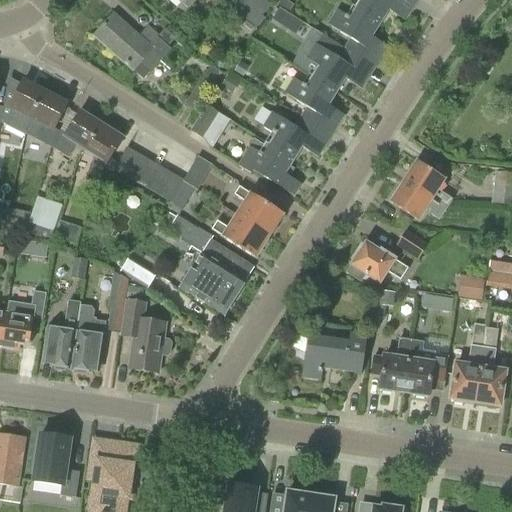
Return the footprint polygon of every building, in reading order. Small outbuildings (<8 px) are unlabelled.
[(176,0),(187,10),(196,0),(176,0)] [(237,0),(231,7),(254,29),(273,9),(263,0),(237,0)] [(356,0),(352,7),(380,25),(388,12),(404,22),(418,0),(356,0)] [(351,40),(344,50),(374,69),(388,48),(371,38),(380,25),(352,7),(345,17),(337,12),(328,26),(351,40)] [(147,27),(137,38),(112,16),(92,38),(131,73),(132,72),(143,82),(149,74),(170,50),(168,48),(175,39),(164,30),(158,37),(147,27)] [(315,66),(309,75),(336,93),(345,80),(361,90),(374,69),(344,50),(344,51),(321,36),(315,45),(306,60),(315,66)] [(184,105),(195,113),(221,75),(210,67),(184,105)] [(307,109),(301,119),(330,137),(344,116),(328,106),(336,93),(309,75),(302,85),(293,79),(284,94),(307,109)] [(24,135),(26,136),(27,128),(44,93),(22,82),(9,108),(18,113),(14,120),(2,118),(0,129),(0,148),(7,149),(9,135),(13,135),(14,132),(23,137),(24,135)] [(26,136),(51,150),(52,146),(59,133),(53,130),(66,104),(44,93),(27,128),(26,136)] [(206,106),(191,132),(202,139),(208,147),(212,150),(229,121),(217,113),(206,106)] [(75,145),(85,151),(100,126),(79,113),(65,136),(59,133),(52,146),(51,150),(66,158),(75,145)] [(271,134),(265,144),(293,161),(301,148),(317,158),(330,137),(301,119),(295,128),(272,113),(262,128),(271,134)] [(100,126),(85,151),(94,157),(85,178),(95,184),(106,164),(121,140),(100,126)] [(293,161),(265,144),(259,154),(250,148),(240,162),(293,196),(301,184),(284,174),(293,161)] [(114,172),(125,178),(138,156),(127,149),(114,172)] [(125,178),(136,185),(149,162),(138,156),(125,178)] [(182,183),(183,184),(194,190),(197,192),(212,167),(197,158),(194,163),(183,182),(182,183)] [(136,185),(147,191),(161,169),(149,162),(136,185)] [(417,164),(403,185),(445,211),(452,200),(441,193),(438,197),(434,194),(443,181),(417,164)] [(147,191),(158,197),(171,175),(161,169),(147,191)] [(511,175),(495,173),(491,205),(511,207),(511,175)] [(158,197),(170,204),(183,184),(182,183),(183,182),(171,175),(158,197)] [(183,184),(170,204),(182,211),(194,190),(183,184)] [(445,211),(403,185),(390,206),(416,222),(425,209),(429,211),(427,215),(438,223),(445,211)] [(245,205),(237,218),(268,238),(270,234),(272,236),(276,230),(275,227),(281,216),(251,197),(238,188),(233,197),(245,205)] [(268,238),(237,218),(229,231),(217,223),(210,232),(223,240),(254,260),(261,248),(263,250),(268,242),(266,241),(268,238)] [(201,229),(184,219),(173,237),(202,254),(201,256),(179,290),(222,317),(244,283),(254,269),(210,242),(211,241),(198,233),(201,229)] [(30,223),(26,235),(50,243),(54,231),(30,223)] [(395,248),(417,263),(428,247),(406,232),(395,248)] [(49,256),(49,244),(31,243),(30,256),(49,256)] [(362,285),(367,277),(379,285),(386,274),(399,282),(407,270),(381,253),(379,255),(365,245),(346,274),(362,285)] [(73,258),(70,278),(84,280),(87,260),(73,258)] [(155,276),(128,259),(120,273),(147,290),(155,276)] [(109,318),(123,320),(128,282),(129,283),(129,281),(113,273),(108,310),(110,310),(109,318)] [(511,276),(487,273),(485,288),(511,292),(511,276)] [(459,277),(457,299),(480,302),(483,280),(459,277)] [(128,282),(123,320),(124,320),(121,337),(134,339),(130,370),(157,374),(164,325),(142,322),(145,305),(126,303),(129,283),(128,282)] [(7,315),(2,348),(20,351),(20,345),(30,346),(30,342),(40,344),(48,290),(35,288),(32,307),(9,304),(7,315)] [(378,305),(392,307),(393,294),(379,292),(378,305)] [(419,310),(435,312),(437,298),(421,296),(419,310)] [(63,332),(56,331),(48,329),(46,342),(44,356),(52,358),(50,367),(54,368),(57,371),(62,372),(65,369),(68,370),(74,334),(78,304),(68,302),(63,332)] [(0,349),(1,348),(2,348),(7,315),(9,304),(8,304),(7,315),(0,313),(0,349)] [(72,370),(75,371),(78,374),(84,375),(87,372),(90,373),(91,364),(100,365),(102,351),(106,323),(96,322),(96,319),(93,319),(94,312),(91,308),(81,307),(77,334),(72,370)] [(484,337),(483,349),(484,349),(492,350),(495,351),(497,331),(485,330),(484,337)] [(472,335),(470,347),(483,349),(484,337),(472,335)] [(301,379),(320,382),(322,370),(360,375),(366,338),(350,336),(348,344),(307,338),(301,379)] [(399,340),(396,360),(373,357),(370,377),(381,378),(379,390),(381,390),(381,393),(391,394),(393,392),(404,394),(411,342),(399,340)] [(442,393),(449,348),(411,342),(404,394),(414,395),(415,398),(424,400),(427,397),(428,397),(429,391),(442,393)] [(455,365),(450,400),(452,401),(453,405),(462,406),(464,403),(474,404),(483,349),(470,347),(467,367),(455,365)] [(483,349),(474,404),(482,405),(485,409),(495,411),(498,407),(499,408),(504,372),(492,371),(495,351),(492,350),(484,349),(483,349)] [(38,434),(31,484),(62,489),(60,498),(75,500),(79,474),(67,473),(72,439),(57,437),(57,434),(43,432),(43,435),(38,434)] [(0,486),(17,489),(24,440),(0,436),(0,486)] [(91,463),(88,481),(94,481),(92,495),(105,497),(102,511),(100,511),(99,511),(98,511),(120,511),(122,499),(127,500),(130,483),(127,482),(129,470),(132,471),(134,450),(115,447),(112,466),(91,463)] [(227,484),(223,511),(265,511),(268,496),(258,495),(259,489),(227,484)] [(308,511),(311,493),(297,491),(296,495),(288,493),(284,511),(308,511)] [(311,493),(308,511),(332,511),(334,504),(334,500),(324,499),(325,495),(311,493)]
